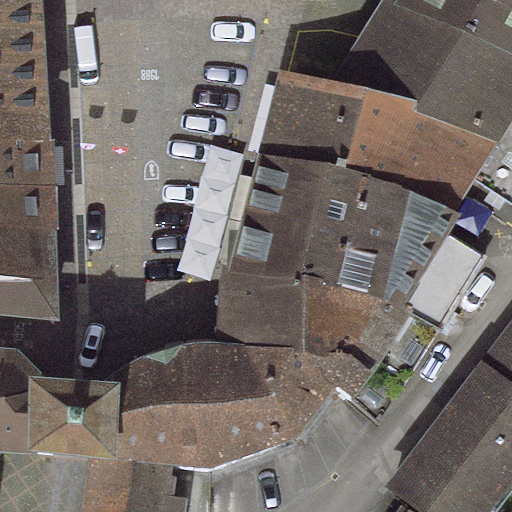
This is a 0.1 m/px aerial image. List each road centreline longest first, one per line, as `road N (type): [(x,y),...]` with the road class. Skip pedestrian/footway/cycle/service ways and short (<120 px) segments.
road 1 (residential): [(337,511),(511,286)]
road 2 (residential): [(121,47),(124,267),(108,328)]
road 3 (residential): [(121,47),(306,39),(331,33),(357,0)]
road 4 (residential): [(108,328),(56,511)]
